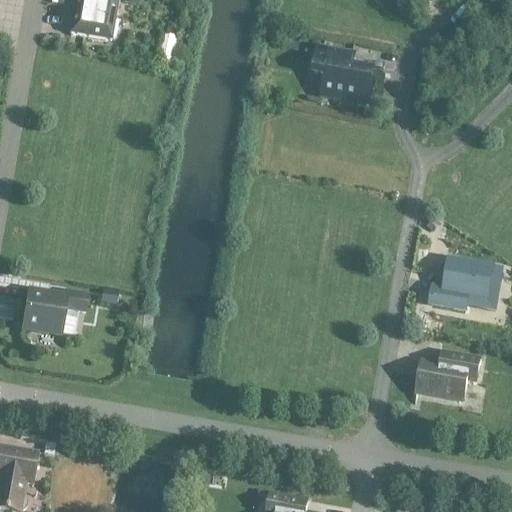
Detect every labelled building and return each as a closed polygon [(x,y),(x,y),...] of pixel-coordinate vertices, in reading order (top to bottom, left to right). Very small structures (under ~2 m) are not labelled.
[(111,0),(75,0),(69,36),(111,43),(118,1),(111,0)] [(151,35),(149,65),(168,66),(169,36),(151,35)] [(289,52),(291,41),(279,40),(278,50),(289,52)] [(322,98),(368,106),(373,73),(352,69),(354,57),(318,51),(314,76),(326,78),(322,98)] [(436,295),(432,311),(465,318),(467,301),(487,303),(492,277),(452,268),(446,298),(436,295)] [(60,338),(65,310),(83,314),(86,298),(66,294),(65,300),(29,294),(23,331),(60,338)] [(117,297),(103,294),(101,306),(115,309),(117,297)] [(422,365),(417,397),(463,405),(467,385),(476,387),(481,361),(448,355),(445,369),(422,365)] [(37,456),(17,453),(0,449),(0,511),(23,511),(25,511),(26,509),(26,505),(26,503),(26,502),(25,500),(24,499),(22,498),(21,497),(19,497),(17,496),(19,483),(26,484),(32,485),(37,456)] [(271,496),(267,511),(306,511),(308,502),(271,496)]
